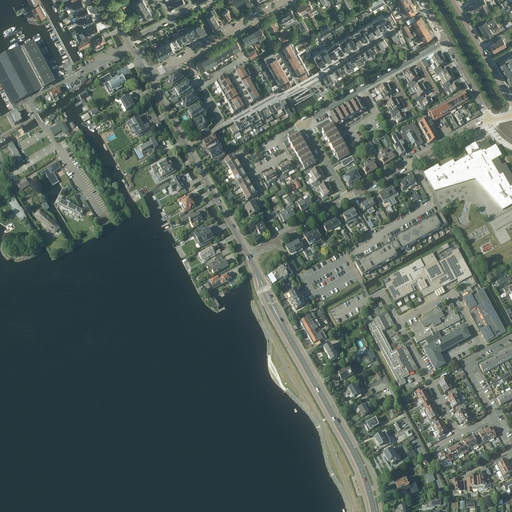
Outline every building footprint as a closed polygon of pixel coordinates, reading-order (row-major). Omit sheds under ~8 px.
[(26,0),(37,20),(45,16),(46,15),(38,0),(26,0)] [(82,0),(81,0),(74,5),(71,6),(69,5),(65,7),(67,10),(69,9),(71,12),(69,13),(70,16),(78,11),(77,10),(85,6),(84,5),(85,4),(84,3),(83,3),(82,0)] [(146,0),(139,0),(134,3),(138,11),(149,5),(146,0)] [(170,0),(172,3),(173,3),(176,8),(185,3),(184,3),(184,2),(183,0),(170,0)] [(308,0),(303,3),(308,11),(311,17),(313,15),(310,10),(313,8),(308,0)] [(334,0),(337,4),(343,1),(348,11),(352,8),(346,0),(334,0)] [(376,0),(367,6),(369,9),(371,11),(384,4),(382,0),(376,0)] [(399,8),(403,6),(411,1),(410,0),(402,0),(400,1),(402,4),(398,6),(399,8)] [(487,4),(484,0),(480,0),(468,7),(472,13),(480,7),(480,8),(487,4)] [(411,1),(403,6),(399,8),(400,10),(404,8),(406,10),(413,6),(411,1)] [(487,4),(480,8),(484,14),(494,8),(490,2),(487,4)] [(302,14),(305,12),(308,18),(311,17),(308,11),(303,3),(298,6),(302,14)] [(152,16),(151,14),(152,14),(153,13),(149,5),(138,11),(143,19),(147,17),(148,19),(152,16)] [(404,17),(416,11),(413,6),(406,10),(407,13),(403,16),(404,17)] [(87,7),(80,11),(75,14),(77,16),(74,17),(76,20),(79,19),(83,17),(90,13),(87,7)] [(213,14),(207,18),(213,28),(219,25),(215,17),(218,15),(214,9),(211,11),(213,14)] [(222,13),(222,14),(226,21),(232,17),(228,10),(227,9),(221,12),(222,13)] [(286,13),(285,14),(290,22),(291,22),(291,24),(292,24),(295,22),(296,23),(298,22),(296,19),(291,10),(288,12),(286,12),(286,13)] [(334,13),(336,16),(340,24),(343,23),(342,21),(343,20),(338,11),(334,13)] [(384,16),(390,26),(391,25),(391,26),(393,24),(396,22),(391,13),(385,17),(384,16)] [(281,16),(280,17),(285,25),(286,27),(291,24),(290,22),(285,14),(283,15),(282,15),(281,15),(281,16)] [(86,17),(79,22),(80,25),(82,24),(84,27),(94,21),(91,15),(87,18),(86,17)] [(390,26),(384,16),(378,20),(377,18),(383,29),(384,28),(385,29),(387,27),(386,27),(389,25),(389,26),(390,26)] [(383,29),(377,18),(371,22),(377,32),(378,31),(379,32),(381,31),(380,30),(383,29)] [(420,18),(408,24),(409,27),(414,24),(415,27),(423,22),(420,18)] [(479,25),(483,32),(497,24),(494,19),(487,23),(486,22),(479,25)] [(273,20),(267,23),(272,31),(277,28),(273,20)] [(374,34),(376,32),(377,32),(371,22),(365,25),(370,36),(372,35),(372,36),(374,34)] [(415,27),(417,30),(412,32),(414,34),(418,31),(426,27),(423,22),(415,27)] [(206,31),(202,24),(201,24),(196,26),(197,27),(196,27),(201,35),(205,33),(207,32),(206,31)] [(486,38),(493,34),(490,29),(494,27),(496,30),(499,28),(497,24),(483,32),(486,38)] [(85,37),(82,39),(83,43),(91,39),(90,36),(100,31),(96,25),(94,26),(90,28),(90,27),(86,29),(82,32),(85,37)] [(368,37),(370,36),(365,25),(358,29),(365,40),(364,39),(366,38),(366,39),(368,38),(368,37)] [(407,37),(411,35),(406,26),(402,28),(407,37)] [(196,38),(201,35),(196,27),(191,29),(191,30),(196,38)] [(426,27),(418,31),(414,34),(415,36),(419,33),(420,36),(428,32),(426,27)] [(260,28),(254,31),(258,38),(259,40),(265,37),(264,35),(260,28)] [(282,29),(279,31),(282,36),(283,36),(284,38),(280,39),(282,44),(289,40),(285,34),(282,29)] [(365,40),(358,29),(359,30),(352,33),(358,44),(360,43),(362,42),(362,41),(365,40)] [(400,29),(392,34),(395,39),(394,39),(394,40),(395,39),(399,46),(405,42),(401,36),(403,35),(400,29)] [(191,41),(196,38),(191,30),(190,30),(186,32),(186,33),(191,41)] [(254,31),(248,34),(253,42),(258,38),(254,31)] [(428,32),(420,36),(422,39),(418,41),(419,44),(431,37),(428,32)] [(191,41),(186,33),(185,33),(181,35),(181,36),(186,44),(191,41)] [(351,33),(344,37),(350,48),(353,46),(354,47),(356,46),(355,45),(357,44),(351,33)] [(248,34),(242,38),(243,39),(247,45),(253,42),(248,34)] [(95,39),(95,38),(89,41),(91,44),(93,42),(94,44),(95,44),(97,46),(95,47),(97,50),(104,46),(102,43),(105,41),(102,35),(95,39)] [(186,44),(181,36),(180,36),(180,35),(175,38),(176,39),(180,47),(186,44)] [(493,39),(494,42),(496,41),(496,42),(490,45),(494,52),(506,45),(501,37),(499,39),(497,36),(493,39)] [(350,48),(344,37),(338,41),(344,51),(347,49),(347,50),(349,49),(349,48),(350,47),(350,48)] [(175,50),(180,47),(176,39),(175,39),(175,38),(170,41),(175,50)] [(378,41),(378,42),(373,45),(378,52),(383,49),(382,48),(384,47),(385,47),(384,47),(387,45),(383,38),(383,39),(379,41),(378,41)] [(49,86),(54,83),(33,43),(30,41),(23,45),(25,48),(22,49),(42,88),(49,85),(49,86)] [(167,54),(175,50),(170,41),(163,45),(167,54)] [(237,41),(231,44),(235,51),(241,48),(237,41)] [(294,47),(291,41),(280,47),(280,48),(283,46),(285,48),(281,50),(283,53),(295,46),(294,47)] [(344,51),(338,41),(332,44),(338,54),(340,53),(341,54),(343,52),(342,52),(344,51)] [(167,54),(163,45),(159,47),(158,48),(155,43),(152,45),(156,51),(160,58),(167,54)] [(225,47),(229,55),(235,51),(231,44),(225,47)] [(338,54),(332,44),(325,48),(331,58),(334,56),(335,57),(337,56),(336,55),(338,54)] [(368,47),(368,48),(363,51),(369,61),(374,58),(372,54),(374,53),(374,54),(375,54),(374,53),(377,52),(378,52),(373,45),(369,48),(368,47)] [(20,46),(0,56),(0,79),(13,104),(42,88),(22,49),(20,46)] [(295,46),(283,53),(286,51),(288,54),(284,55),(286,58),(298,51),(295,46)] [(219,51),(223,58),(229,55),(225,47),(219,51)] [(331,58),(325,48),(319,51),(325,62),(326,62),(325,61),(328,60),(328,61),(330,60),(330,59),(331,58)] [(255,50),(248,54),(251,59),(258,55),(255,50)] [(279,55),(277,52),(275,54),(273,52),(276,50),(264,57),(267,62),(279,55)] [(219,51),(214,54),(218,61),(223,58),(219,51)] [(286,58),(289,57),(291,59),(287,60),(289,63),(300,57),(297,52),(299,51),(298,51),(286,58)] [(325,62),(319,51),(319,52),(313,56),(319,66),(322,64),(322,65),(324,64),(324,63),(325,62)] [(358,54),(358,55),(353,58),(359,67),(364,64),(362,61),(364,60),(364,61),(364,60),(367,58),(369,61),(363,51),(363,52),(358,55),(358,54)] [(434,57),(433,55),(428,58),(429,60),(431,59),(434,64),(443,59),(442,57),(442,56),(441,53),(434,57)] [(214,54),(208,57),(212,65),(218,61),(214,54)] [(511,54),(499,62),(506,73),(506,74),(507,73),(508,75),(507,76),(507,77),(507,76),(510,82),(511,81),(511,54)] [(282,61),(280,57),(277,60),(276,57),(279,56),(279,55),(267,62),(270,67),(282,61)] [(202,60),(206,68),(212,65),(208,57),(202,60)] [(300,57),(289,63),(292,62),(294,64),(290,65),(292,69),(303,62),(300,57)] [(348,60),(348,61),(343,64),(349,74),(354,71),(352,67),(354,66),(354,67),(354,66),(357,65),(358,68),(359,67),(353,58),(348,61),(348,60)] [(447,63),(445,61),(443,59),(434,64),(433,65),(435,69),(433,71),(435,74),(441,70),(440,67),(447,63)] [(206,68),(202,60),(196,64),(200,71),(206,68)] [(285,66),(283,62),(280,65),(279,62),(282,61),(270,67),(273,73),(285,66)] [(303,62),(292,69),(295,67),(297,69),(293,70),(295,74),(306,68),(303,62)] [(338,67),(337,67),(338,68),(333,71),(337,78),(343,75),(342,74),(344,73),(344,74),(344,73),(347,71),(348,74),(349,74),(343,64),(343,65),(338,68),(338,67)] [(288,71),(286,68),(283,70),(282,68),(285,66),(273,73),(276,78),(288,71)] [(233,75),(234,76),(235,79),(247,72),(247,71),(246,72),(243,67),(232,73),(232,74),(235,72),(237,74),(233,75)] [(306,68),(295,74),(298,72),(300,74),(296,76),(298,79),(309,73),(306,68)] [(411,71),(409,68),(402,72),(404,75),(405,74),(408,78),(416,73),(414,69),(411,71)] [(123,75),(122,69),(110,72),(112,78),(123,75)] [(443,79),(452,74),(451,72),(449,69),(443,72),(441,70),(435,74),(436,77),(440,74),(443,79)] [(170,78),(169,79),(171,83),(172,82),(173,84),(186,77),(186,76),(183,70),(175,75),(175,74),(173,76),(169,78),(170,78)] [(291,76),(289,73),(286,75),(285,73),(288,71),(276,78),(279,83),(291,76)] [(328,74),(327,74),(328,74),(323,77),(327,85),(333,82),(332,80),(333,80),(334,80),(334,79),(337,78),(333,71),(328,74)] [(240,79),(236,81),(238,84),(250,77),(247,72),(235,79),(238,77),(240,79)] [(410,87),(415,84),(414,81),(419,78),(416,73),(408,78),(406,79),(408,84),(407,85),(408,88),(410,87)] [(455,79),(453,76),(452,74),(443,79),(441,80),(443,85),(442,86),(443,89),(445,88),(450,85),(449,82),(455,79)] [(109,75),(100,80),(103,85),(104,85),(108,83),(112,91),(112,92),(113,91),(116,90),(116,91),(122,88),(121,87),(125,84),(126,84),(126,83),(126,84),(125,83),(125,84),(125,83),(125,82),(125,81),(124,78),(123,79),(122,77),(122,78),(122,77),(122,76),(121,76),(117,79),(116,78),(112,80),(109,75)] [(228,76),(216,83),(219,88),(231,81),(229,78),(226,80),(225,78),(228,76)] [(294,82),(292,78),(289,80),(288,78),(291,76),(279,83),(282,89),(294,82)] [(243,85),(239,86),(241,89),(253,82),(250,77),(238,84),(241,82),(243,85)] [(176,89),(175,90),(179,96),(192,89),(194,88),(190,81),(176,89)] [(231,81),(219,88),(222,93),(234,86),(232,83),(229,85),(228,83),(231,81)] [(246,90),(242,91),(244,94),(256,87),(253,82),(241,89),(244,88),(246,90)] [(380,95),(390,89),(387,84),(382,87),(381,84),(375,87),(376,88),(375,88),(377,92),(378,92),(380,95)] [(413,89),(416,93),(425,88),(422,84),(417,86),(415,84),(410,87),(412,90),(413,89)] [(449,96),(461,89),(459,87),(460,87),(458,84),(452,87),(450,85),(445,88),(449,96)] [(234,86),(222,93),(225,98),(237,91),(235,88),(232,90),(231,88),(234,86)] [(249,95),(245,96),(247,99),(259,92),(256,87),(244,94),(247,93),(249,95)] [(419,101),(424,98),(422,96),(427,93),(425,88),(416,93),(418,98),(417,98),(419,101)] [(58,89),(48,94),(50,99),(52,98),(55,103),(59,100),(57,97),(61,95),(58,89)] [(390,89),(380,95),(382,99),(380,100),(382,103),(384,102),(389,99),(388,96),(393,93),(390,89)] [(237,92),(237,91),(225,98),(228,104),(240,97),(238,93),(235,96),(234,93),(237,92)] [(252,100),(248,101),(250,105),(262,98),(259,92),(247,99),(247,100),(250,98),(252,100)] [(467,98),(467,99),(463,92),(461,93),(459,94),(460,95),(457,96),(462,106),(469,102),(467,98)] [(120,102),(121,104),(126,113),(135,108),(131,101),(135,99),(132,93),(124,97),(125,99),(120,102)] [(194,94),(182,101),(184,105),(185,105),(186,107),(200,99),(196,93),(195,93),(194,94)] [(450,100),(456,110),(462,106),(457,96),(455,97),(453,98),(454,98),(451,100),(450,100)] [(240,97),(228,104),(231,109),(243,102),(241,99),(238,101),(237,99),(240,97)] [(418,102),(419,104),(420,107),(423,105),(424,108),(431,104),(433,103),(430,98),(425,101),(424,98),(419,101),(418,102)] [(331,119),(334,125),(335,126),(366,109),(360,99),(330,116),(331,119)] [(384,102),(388,109),(398,103),(395,99),(390,101),(389,99),(384,102)] [(456,110),(450,100),(449,101),(449,100),(447,101),(447,102),(444,104),(444,103),(450,113),(456,110)] [(273,107),(272,107),(279,118),(284,115),(282,111),(284,110),(284,111),(288,117),(291,115),(288,109),(287,108),(283,101),(283,102),(279,105),(278,104),(278,105),(273,108),(273,107)] [(243,102),(231,109),(234,114),(246,107),(244,104),(241,106),(240,104),(243,102)] [(392,116),(397,113),(396,111),(401,108),(398,103),(388,109),(392,116)] [(438,107),(437,107),(443,117),(450,113),(444,103),(442,104),(440,105),(441,106),(438,107)] [(188,112),(188,113),(191,118),(192,119),(206,111),(202,104),(201,105),(188,112)] [(262,112),(268,123),(273,120),(271,117),(273,116),(274,116),(273,116),(276,114),(279,118),(272,107),(273,108),(268,110),(267,110),(267,111),(263,113),(262,112)] [(429,144),(439,138),(430,122),(433,120),(434,122),(443,117),(437,107),(427,113),(430,118),(429,118),(418,124),(429,144)] [(13,114),(10,116),(15,125),(18,124),(19,123),(22,121),(20,118),(21,117),(20,115),(19,115),(17,112),(14,113),(13,114)] [(251,117),(251,118),(256,126),(257,129),(263,126),(261,123),(261,122),(262,121),(263,122),(263,121),(265,119),(268,123),(262,112),(261,112),(262,113),(257,116),(257,115),(256,115),(256,116),(252,119),(251,117)] [(203,117),(194,122),(196,126),(197,126),(199,128),(203,126),(204,127),(207,125),(211,123),(210,122),(215,119),(212,113),(207,116),(206,115),(203,117)] [(397,113),(392,116),(391,117),(394,122),(396,120),(398,123),(407,118),(404,113),(399,116),(397,113)] [(129,120),(126,122),(127,124),(130,130),(131,129),(132,129),(133,128),(134,127),(137,132),(136,133),(138,136),(139,136),(139,137),(143,134),(144,133),(146,137),(151,134),(149,130),(151,129),(149,124),(143,127),(142,125),(141,125),(140,122),(141,122),(138,118),(131,122),(129,120)] [(240,123),(246,134),(252,131),(250,127),(251,126),(252,127),(252,126),(255,125),(256,127),(257,129),(256,126),(251,118),(246,121),(246,120),(245,121),(246,121),(241,124),(240,123)] [(334,125),(331,119),(329,120),(329,121),(328,122),(328,121),(327,121),(316,127),(316,128),(320,134),(323,133),(339,161),(349,156),(332,126),(334,125)] [(69,131),(64,122),(50,130),(53,136),(62,131),(64,135),(69,131)] [(235,127),(230,130),(235,139),(241,136),(239,133),(241,132),(242,132),(241,132),(244,130),(246,134),(240,123),(240,124),(235,126),(235,127)] [(423,143),(421,144),(420,141),(421,140),(419,137),(421,136),(414,123),(400,131),(402,134),(401,135),(404,142),(405,141),(404,141),(406,140),(408,144),(411,142),(414,143),(417,147),(423,143)] [(305,170),(316,164),(299,133),(295,135),(294,133),(287,136),(289,139),(287,139),(288,140),(283,143),(285,147),(290,145),(295,154),(290,157),(292,159),(297,156),(301,164),(296,167),(298,169),(303,166),(305,170)] [(394,147),(396,150),(399,157),(405,153),(402,147),(404,145),(398,134),(392,138),(396,145),(394,147)] [(158,147),(154,138),(150,140),(150,142),(139,148),(142,153),(146,150),(150,157),(154,155),(154,154),(163,149),(161,145),(158,147)] [(215,138),(203,144),(207,151),(219,145),(215,138)] [(23,161),(13,142),(8,145),(18,164),(23,161)] [(434,192),(474,180),(503,210),(511,204),(511,176),(505,164),(502,166),(498,159),(501,156),(495,146),(485,152),(485,151),(483,152),(481,153),(480,150),(479,150),(475,143),(465,149),(469,156),(455,164),(453,161),(439,169),(438,165),(424,173),(429,181),(434,192)] [(220,148),(209,154),(214,162),(217,160),(218,161),(225,157),(220,148)] [(380,159),(384,166),(389,163),(382,150),(381,151),(381,152),(380,153),(382,155),(383,158),(380,159)] [(382,150),(389,163),(395,159),(391,153),(388,155),(385,150),(383,151),(382,150)] [(224,161),(227,166),(236,161),(235,159),(236,159),(234,156),(224,161)] [(365,161),(372,173),(377,169),(375,167),(377,166),(374,159),(369,162),(367,160),(365,161)] [(172,166),(170,163),(169,163),(167,160),(165,161),(165,160),(162,162),(161,161),(156,164),(157,165),(151,168),(154,174),(157,173),(160,179),(167,175),(168,176),(176,172),(172,165),(172,166)] [(236,161),(227,166),(230,170),(239,165),(238,162),(237,162),(236,161)] [(289,174),(290,176),(297,172),(292,163),(290,164),(288,161),(283,164),(289,174)] [(363,169),(366,176),(372,173),(365,161),(363,162),(366,167),(363,169)] [(48,169),(51,174),(60,168),(56,163),(48,169)] [(287,178),(286,176),(289,174),(283,164),(281,165),(278,167),(282,173),(279,175),(283,181),(287,178)] [(239,165),(230,170),(232,175),(241,170),(240,168),(241,168),(239,165)] [(310,173),(312,178),(322,172),(321,170),(319,168),(313,171),(311,168),(304,172),(306,175),(310,173)] [(232,175),(235,179),(244,174),(243,171),(242,171),(241,170),(232,175)] [(268,173),(273,182),(278,180),(279,182),(282,180),(282,181),(283,181),(279,175),(277,177),(273,170),(268,173)] [(360,179),(355,171),(348,176),(347,175),(344,177),(344,178),(349,187),(352,185),(352,184),(360,179)] [(313,188),(314,187),(320,184),(318,181),(325,177),(322,172),(312,178),(310,179),(313,184),(311,185),(313,188)] [(263,176),(267,182),(264,184),(267,189),(270,187),(269,185),(273,182),(268,173),(266,174),(263,176)] [(235,179),(237,184),(246,178),(245,177),(246,176),(244,174),(235,179)] [(405,180),(410,188),(411,189),(417,186),(412,176),(405,180)] [(176,190),(177,193),(185,188),(179,177),(171,181),(172,183),(169,185),(173,192),(176,190)] [(237,184),(240,188),(249,182),(248,180),(247,180),(246,178),(237,184)] [(26,180),(17,185),(20,191),(29,185),(26,180)] [(399,184),(401,188),(400,188),(403,193),(408,190),(408,189),(410,188),(405,180),(399,184)] [(240,188),(242,192),(251,187),(250,186),(251,185),(249,182),(240,188)] [(319,190),(321,193),(330,187),(328,183),(321,186),(320,184),(314,187),(317,192),(319,190)] [(295,189),(292,185),(292,184),(287,187),(287,188),(290,192),(295,189)] [(242,192),(245,197),(254,191),(253,189),(252,189),(251,187),(242,192)] [(328,199),(327,196),(333,192),(332,189),(330,187),(321,193),(323,198),(321,199),(323,202),(328,199)] [(385,191),(390,199),(394,206),(395,205),(397,204),(394,199),(399,196),(396,190),(394,191),(392,188),(385,191)] [(245,197),(247,201),(256,196),(255,195),(256,194),(254,191),(245,197)] [(390,199),(385,191),(379,195),(383,202),(386,200),(386,201),(390,199)] [(184,205),(193,200),(191,197),(190,197),(189,195),(184,198),(184,197),(178,201),(179,203),(182,201),(184,205)] [(62,198),(58,205),(82,217),(86,210),(62,198)] [(21,222),(27,218),(24,213),(25,212),(22,207),(21,208),(15,199),(9,203),(13,209),(12,210),(17,217),(18,217),(21,222)] [(366,202),(372,214),(375,212),(372,207),(375,206),(371,199),(366,202)] [(193,200),(184,205),(182,207),(185,213),(191,209),(195,206),(194,204),(194,203),(193,200)] [(303,203),(307,210),(312,207),(308,200),(303,203)] [(366,202),(360,206),(364,212),(367,210),(370,215),(372,214),(366,202)] [(260,212),(255,203),(245,209),(250,218),(250,219),(254,218),(254,216),(260,212)] [(303,203),(298,206),(302,213),(307,210),(303,203)] [(40,210),(35,216),(56,234),(61,228),(40,210)] [(285,213),(289,220),(295,217),(291,210),(285,213)] [(353,210),(348,213),(354,223),(356,222),(354,219),(357,217),(353,210)] [(193,212),(180,219),(182,223),(188,219),(191,225),(192,225),(194,228),(197,226),(195,223),(202,219),(198,212),(194,215),(193,212)] [(282,213),(277,216),(280,221),(282,220),(284,223),(289,220),(285,213),(283,214),(282,213)] [(350,221),(351,224),(354,223),(348,213),(342,216),(346,223),(350,221)] [(355,264),(362,277),(363,276),(363,275),(372,269),(373,271),(375,269),(374,268),(383,263),(384,264),(386,263),(386,262),(395,256),(396,258),(397,257),(395,254),(397,252),(397,253),(414,244),(413,243),(422,238),(423,239),(425,238),(424,236),(434,231),(434,232),(437,231),(436,230),(445,225),(446,226),(447,225),(440,213),(434,216),(435,217),(432,218),(433,219),(426,223),(426,222),(421,225),(421,226),(415,229),(414,229),(409,232),(410,232),(407,234),(406,232),(394,239),(396,243),(388,248),(387,247),(382,250),(382,251),(376,255),(375,254),(371,257),(364,261),(364,260),(362,262),(361,261),(355,264)] [(378,224),(384,221),(380,214),(375,217),(378,224)] [(329,223),(333,230),(339,226),(335,220),(329,223)] [(372,220),(368,223),(371,228),(378,225),(376,221),(373,223),(372,220)] [(262,225),(263,224),(262,221),(257,224),(259,226),(256,228),(260,237),(267,233),(262,225)] [(323,227),(327,233),(333,230),(329,223),(323,227)] [(197,244),(200,249),(211,243),(210,241),(213,239),(207,228),(204,230),(202,227),(193,232),(194,236),(198,243),(197,244)] [(316,231),(310,234),(315,242),(321,238),(316,231)] [(344,235),(348,243),(352,240),(349,235),(347,233),(344,235)] [(304,237),(309,245),(315,242),(310,234),(304,237)] [(297,241),(292,245),(296,253),(302,249),(297,241)] [(211,258),(221,253),(216,244),(205,250),(205,251),(204,252),(203,251),(199,253),(199,254),(198,255),(202,262),(211,258)] [(286,248),(290,256),(296,253),(292,245),(286,248)] [(434,292),(442,288),(448,284),(457,280),(459,283),(472,276),(457,249),(452,252),(451,256),(438,263),(433,254),(408,267),(389,277),(391,281),(385,285),(394,302),(413,292),(410,287),(416,284),(423,298),(434,292)] [(214,275),(228,267),(225,261),(219,264),(218,260),(215,262),(206,266),(209,272),(212,271),(214,275)] [(292,276),(286,266),(286,265),(271,274),(266,278),(272,288),(278,285),(278,284),(292,276)] [(222,284),(225,283),(226,283),(230,281),(230,280),(232,279),(228,273),(219,278),(218,276),(209,281),(203,284),(205,286),(210,283),(212,286),(213,286),(214,288),(222,285),(221,284),(222,284)] [(504,278),(496,282),(498,286),(506,282),(504,278)] [(472,297),(470,294),(463,298),(466,303),(464,303),(465,304),(466,306),(466,307),(467,306),(470,311),(477,307),(481,315),(483,320),(484,320),(487,326),(480,330),(483,335),(482,335),(482,336),(483,338),(483,339),(484,338),(485,338),(487,343),(497,337),(500,335),(500,336),(506,333),(496,315),(483,289),(477,292),(478,294),(472,297)] [(288,294),(293,302),(302,296),(300,292),(298,294),(296,290),(288,294)] [(302,296),(293,302),(297,309),(305,305),(303,301),(304,300),(302,296)] [(417,344),(439,332),(460,321),(457,315),(456,316),(454,313),(444,318),(441,312),(439,309),(429,314),(421,318),(423,321),(420,323),(423,329),(414,334),(416,337),(414,338),(417,344)] [(303,327),(309,323),(316,320),(313,314),(306,318),(306,319),(300,323),(303,327)] [(417,370),(411,358),(405,347),(397,352),(396,350),(392,352),(381,332),(384,330),(385,331),(394,326),(388,314),(379,319),(378,318),(372,321),(370,316),(364,319),(390,369),(400,387),(406,384),(403,379),(409,376),(409,374),(414,371),(417,370)] [(316,321),(310,324),(309,323),(303,327),(305,331),(312,328),(318,324),(316,321)] [(312,328),(305,331),(307,336),(317,331),(316,329),(319,326),(318,324),(312,328)] [(442,353),(455,346),(469,338),(464,329),(424,350),(423,351),(422,351),(422,352),(422,353),(423,354),(423,355),(425,355),(426,354),(435,370),(444,365),(438,353),(440,352),(441,353),(442,353)] [(317,331),(307,336),(310,340),(323,333),(322,330),(318,332),(317,331)] [(310,340),(312,345),(319,340),(318,338),(320,337),(324,335),(323,333),(310,340)] [(334,352),(330,345),(323,349),(327,356),(334,352)] [(365,348),(356,353),(359,358),(365,354),(368,352),(365,348)] [(507,361),(511,358),(508,351),(503,353),(507,361)] [(334,352),(327,356),(331,363),(340,357),(338,352),(335,354),(334,352)] [(373,361),(368,352),(365,354),(370,363),(373,361)] [(503,364),(507,361),(503,353),(498,356),(503,364)] [(494,358),(498,366),(503,364),(498,356),(494,358)] [(493,369),(498,366),(494,358),(489,361),(493,369)] [(488,371),(493,369),(489,361),(484,363),(488,371)] [(483,374),(488,371),(484,363),(479,366),(483,374)] [(349,368),(338,374),(342,382),(353,375),(349,368)] [(442,389),(452,383),(448,376),(442,379),(444,381),(439,384),(442,389)] [(456,391),(452,383),(442,389),(445,394),(449,391),(450,394),(456,391)] [(352,399),(353,399),(354,399),(361,395),(357,388),(357,389),(355,386),(348,390),(351,395),(350,396),(352,399)] [(370,390),(364,393),(367,398),(373,395),(370,390)] [(421,390),(414,394),(415,397),(417,396),(420,400),(418,401),(418,402),(429,396),(426,391),(423,393),(421,390)] [(456,391),(450,394),(452,397),(447,399),(450,404),(460,399),(456,391)] [(501,395),(505,403),(510,401),(506,393),(501,395)] [(505,403),(501,395),(496,398),(500,406),(505,403)] [(431,401),(429,396),(418,402),(421,408),(418,409),(419,411),(422,409),(428,406),(427,405),(428,404),(428,402),(431,401)] [(453,409),(457,407),(458,409),(464,406),(460,399),(450,404),(453,409)] [(369,414),(364,406),(358,410),(362,418),(369,414)] [(433,407),(429,409),(428,406),(422,409),(426,417),(436,411),(433,407)] [(458,409),(459,410),(458,411),(458,412),(458,413),(455,415),(457,420),(468,414),(466,415),(464,410),(466,409),(464,406),(458,409)] [(436,411),(426,417),(430,424),(436,421),(434,419),(439,416),(436,411)] [(465,425),(471,422),(472,422),(468,414),(457,420),(460,425),(464,423),(465,425)] [(379,426),(375,420),(367,424),(370,431),(379,426)] [(434,432),(445,426),(442,421),(437,424),(436,421),(430,424),(434,432)] [(438,440),(445,436),(444,433),(448,431),(445,426),(434,432),(438,440)] [(493,430),(490,432),(488,428),(483,431),(489,442),(497,438),(493,430)] [(481,446),(489,442),(483,431),(478,433),(481,438),(478,440),(481,446)] [(374,439),(379,446),(376,448),(378,451),(388,445),(381,435),(374,439)] [(472,436),(467,439),(473,450),(481,446),(478,440),(477,440),(477,439),(476,439),(475,440),(472,436)] [(462,448),(466,454),(473,450),(467,439),(463,441),(465,445),(463,446),(463,447),(464,447),(462,448)] [(466,454),(462,448),(461,448),(460,447),(459,448),(457,444),(452,447),(458,458),(466,454)] [(452,447),(447,450),(449,453),(448,454),(448,455),(447,455),(450,462),(458,458),(452,447)] [(388,463),(392,460),(394,464),(400,461),(398,457),(397,457),(395,455),(396,453),(394,453),(392,449),(383,454),(388,463)] [(411,461),(417,458),(413,451),(407,454),(411,461)] [(450,462),(447,455),(446,456),(445,455),(444,456),(442,452),(437,455),(443,466),(450,462)] [(500,459),(494,462),(499,471),(510,466),(508,462),(507,462),(506,460),(502,462),(500,459)] [(504,480),(510,477),(508,474),(511,472),(511,470),(511,469),(510,466),(499,471),(504,480)] [(432,480),(434,480),(433,476),(431,477),(431,476),(432,475),(431,472),(430,469),(425,470),(426,474),(425,474),(426,478),(427,477),(428,481),(432,480)] [(483,491),(487,490),(486,477),(467,479),(468,493),(472,493),(471,490),(478,490),(478,489),(483,489),(483,491)] [(401,493),(410,489),(412,495),(418,493),(415,484),(409,486),(408,486),(406,479),(395,483),(397,490),(398,495),(401,494),(401,493)] [(465,491),(464,482),(460,482),(461,484),(458,484),(457,480),(451,481),(452,485),(454,495),(458,495),(458,492),(465,491)] [(511,483),(511,482),(511,481),(511,480),(503,485),(508,496),(511,493),(511,483)] [(440,499),(438,499),(431,502),(431,507),(440,506),(440,499)]
